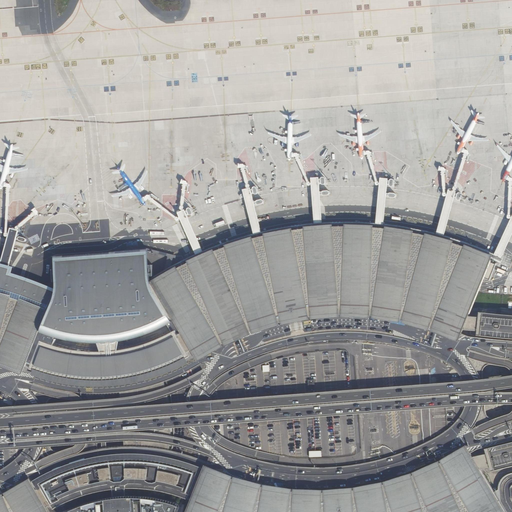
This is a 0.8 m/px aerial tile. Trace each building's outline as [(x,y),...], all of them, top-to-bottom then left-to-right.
[(511,215),(511,218),(494,252),(476,245),(460,239),(445,235),(456,191),(449,189),(437,233),(420,228),(400,224),(384,222),(388,177),(380,176),(376,222),(355,221),(336,221),(322,221),(319,177),(311,177),(314,222),(296,224),(280,227),(262,230),(250,187),(242,189),(253,232),(233,239),(218,244),(203,250),(184,208),(177,212),(196,253),(179,263),(165,271),(148,282),(160,302),(173,322),(177,329),(192,357),(195,361),(220,349),(248,336),(277,327),(307,321),(337,319),(368,320),(398,325),(427,332),(436,334),(458,340),(463,328),(464,324),(469,315),(491,258),(500,262),(511,234),(511,215)] [(0,365),(19,373),(23,363),(31,345),(37,332),(52,297),(54,289),(33,281),(11,273),(12,267),(9,266),(13,250),(17,251),(17,252),(21,253),(22,252),(23,252),(23,251),(24,250),(23,249),(23,248),(18,247),(14,246),(15,240),(20,241),(20,242),(24,243),(25,243),(26,242),(26,241),(26,240),(26,239),(21,237),(21,238),(16,236),(18,230),(16,230),(8,228),(6,236),(1,256),(0,259),(0,365)] [(52,258),(54,289),(52,297),(37,332),(70,341),(96,344),(99,352),(116,351),(118,342),(141,336),(158,329),(173,322),(160,302),(148,282),(146,252),(52,258)] [(463,328),(477,330),(477,335),(509,339),(511,339),(511,314),(479,311),(479,316),(469,315),(464,324),(463,328)] [(177,329),(165,336),(138,346),(116,351),(99,352),(80,351),(58,346),(45,342),(39,340),(36,347),(31,345),(23,363),(28,365),(27,369),(47,376),(73,381),(94,383),(114,382),(136,379),(156,373),(172,367),(186,361),(192,357),(177,329)] [(511,444),(482,451),(484,457),(470,461),(478,474),(487,472),(488,474),(511,468),(511,444)] [(499,511),(478,474),(470,461),(463,448),(436,463),(409,476),(379,485),(350,490),(320,492),(289,491),(259,487),(230,478),(202,467),(201,470),(190,498),(183,511),(499,511)] [(56,472),(34,485),(31,487),(46,506),(53,503),(55,507),(66,501),(76,497),(82,495),(91,492),(106,489),(111,488),(123,487),(138,487),(150,488),(167,491),(190,498),(201,470),(194,468),(180,464),(157,460),(129,457),(117,457),(89,460),(56,472)] [(0,511),(49,511),(46,506),(31,487),(27,481),(1,496),(0,496),(0,511)] [(177,511),(180,505),(160,499),(150,498),(135,497),(123,497),(123,487),(111,488),(112,498),(106,499),(99,501),(96,501),(84,505),(67,511),(177,511)]
